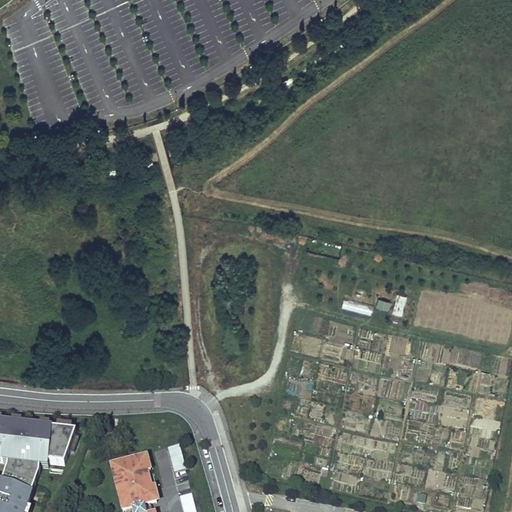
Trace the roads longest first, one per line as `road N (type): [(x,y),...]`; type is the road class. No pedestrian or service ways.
road 1 (unclassified): [(0,395),(188,404),(213,442),(232,511)]
road 2 (track): [(286,307),(511,354)]
road 3 (track): [(196,410),(257,381),(275,358),(294,269)]
